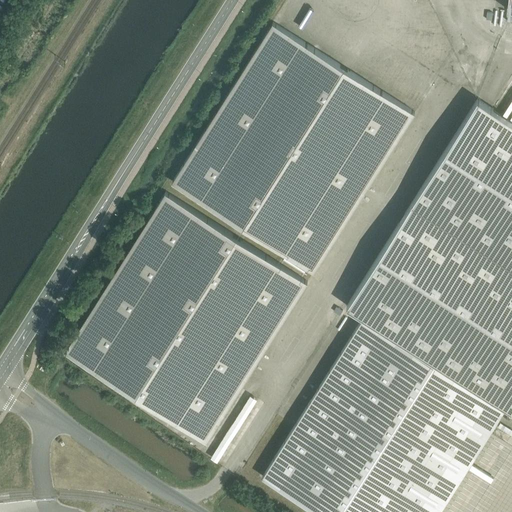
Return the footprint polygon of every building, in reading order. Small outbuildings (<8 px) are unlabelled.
[(414,112),(273,22),(172,182),(314,272),(414,112)] [(382,68),(385,64),(376,58),(374,62),(382,68)] [(374,82),(377,76),(371,73),(368,79),(374,82)] [(511,120),(477,99),(346,306),(363,317),(262,477),(317,511),(438,511),(505,407),(511,411),(511,120)] [(307,282),(165,192),(64,352),(206,441),(307,282)]
